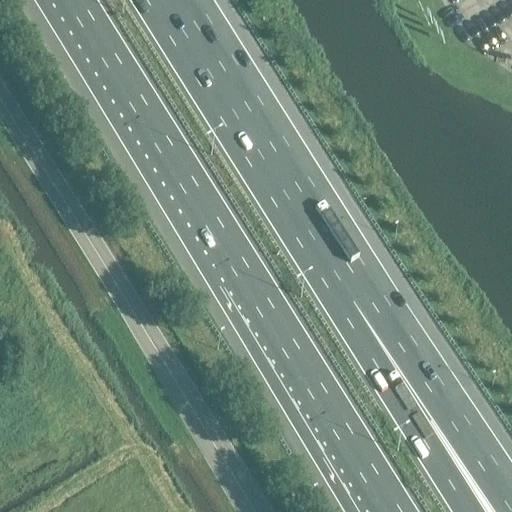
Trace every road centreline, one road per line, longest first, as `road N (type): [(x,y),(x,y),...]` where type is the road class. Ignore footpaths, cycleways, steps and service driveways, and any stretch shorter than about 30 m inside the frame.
road 1 (motorway): [(60,0),(383,511)]
road 2 (tertiary): [(255,511),(0,94)]
road 3 (motorway): [(511,501),(372,300),(307,222)]
road 4 (motorway): [(468,511),(353,332),(307,222)]
road 5 (motorway): [(307,222),(168,0)]
